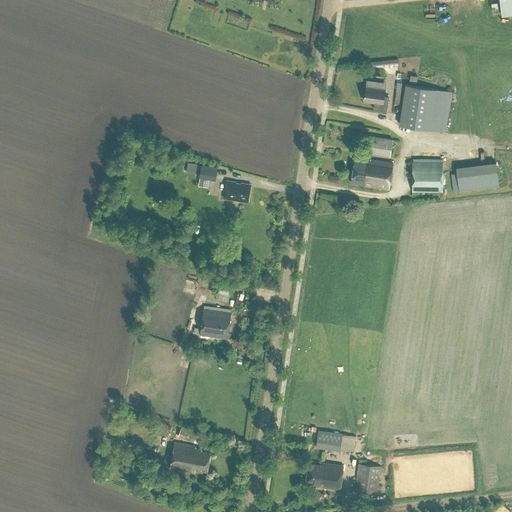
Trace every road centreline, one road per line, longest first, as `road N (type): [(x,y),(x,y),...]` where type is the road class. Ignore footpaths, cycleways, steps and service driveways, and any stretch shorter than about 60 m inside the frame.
road 1 (tertiary): [(250,511),(328,0)]
road 2 (track): [(357,511),(511,493)]
